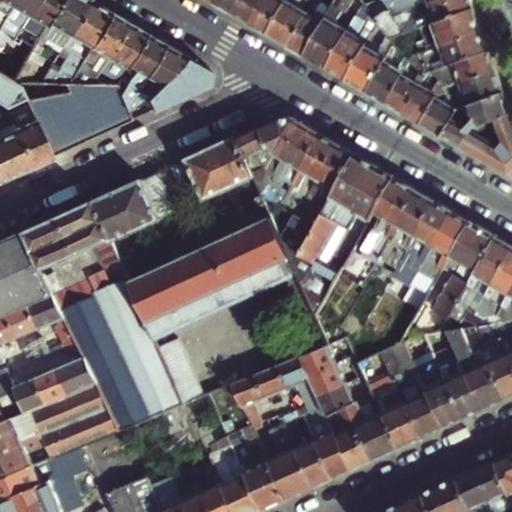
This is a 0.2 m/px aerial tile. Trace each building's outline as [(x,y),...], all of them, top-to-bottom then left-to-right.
[(0,0),(0,71),(15,79),(25,63),(0,48),(0,31),(9,16),(7,15),(10,10),(27,19),(38,0),(0,0)] [(25,47),(32,51),(61,0),(38,0),(27,19),(38,26),(36,31),(28,31),(23,40),(17,36),(11,46),(17,49),(20,44),(25,47)] [(47,39),(62,48),(90,0),(61,0),(32,51),(25,63),(15,79),(21,82),(28,82),(38,64),(40,65),(43,59),(39,56),(44,48),(43,47),(47,39)] [(77,73),(84,62),(112,12),(91,0),(90,0),(62,48),(69,52),(58,72),(51,68),(42,82),(71,83),(77,73)] [(215,0),(214,3),(232,14),(240,0),(215,0)] [(240,0),(232,14),(250,24),(264,0),(240,0)] [(264,0),(250,24),(268,35),(288,2),(285,0),(264,0)] [(288,0),(288,2),(268,35),(287,46),(289,47),(309,13),(307,12),(305,10),(309,3),(305,0),(288,0)] [(289,47),(305,57),(333,9),(317,0),(316,0),(309,13),(289,47)] [(305,57),(327,69),(352,26),(354,22),(345,16),(354,0),(338,0),(333,9),(305,57)] [(399,1),(387,5),(389,8),(395,16),(418,8),(415,0),(401,5),(399,1)] [(400,24),(407,33),(475,8),(472,0),(439,0),(418,8),(421,16),(400,24)] [(380,21),(346,80),(366,92),(395,42),(393,39),(407,33),(400,24),(395,16),(389,8),(377,17),(380,21)] [(430,51),(484,31),(475,8),(407,33),(393,39),(395,42),(408,59),(415,56),(409,48),(426,41),(430,51)] [(418,8),(395,16),(400,24),(421,16),(418,8)] [(102,72),(103,70),(131,23),(112,12),(84,62),(88,64),(102,72)] [(327,69),(346,80),(380,21),(377,17),(373,13),(369,21),(362,32),(352,26),(327,69)] [(354,22),(352,26),(362,32),(369,21),(358,15),(354,22)] [(120,81),(125,73),(148,33),(131,23),(103,70),(108,73),(120,81)] [(484,31),(430,51),(415,56),(408,59),(411,62),(420,75),(421,76),(491,50),(484,31)] [(122,91),(129,107),(167,44),(148,33),(125,73),(130,77),(122,91)] [(366,92),(387,104),(411,62),(408,59),(395,42),(366,92)] [(20,44),(17,49),(22,52),(25,47),(20,44)] [(167,44),(129,107),(131,111),(150,98),(188,56),(167,44)] [(465,87),(467,86),(499,73),(491,50),(421,76),(424,78),(436,87),(462,78),(465,87)] [(188,56),(150,98),(131,111),(134,118),(210,84),(210,69),(188,56)] [(84,62),(77,73),(82,76),(88,64),(84,62)] [(387,104),(403,114),(424,78),(421,76),(420,75),(411,62),(387,104)] [(0,100),(5,103),(13,99),(26,93),(21,82),(15,79),(0,71),(0,100)] [(120,81),(108,73),(102,84),(118,84),(120,81)] [(451,100),(466,111),(508,96),(499,73),(467,86),(465,87),(444,94),(451,100)] [(403,114),(423,125),(438,99),(440,96),(444,94),(436,87),(424,78),(403,114)] [(54,155),(134,118),(131,111),(129,107),(122,91),(119,84),(118,84),(102,84),(71,83),(42,82),(28,82),(21,82),(26,93),(54,155)] [(33,164),(54,155),(26,93),(13,99),(24,123),(16,127),(33,164)] [(511,107),(508,96),(466,111),(457,114),(444,137),(463,148),(475,128),(511,114),(511,107)] [(438,99),(423,125),(444,137),(457,114),(466,111),(451,100),(448,106),(438,99)] [(510,176),(511,174),(511,114),(475,128),(463,148),(510,176)] [(281,116),(238,136),(257,177),(262,189),(302,122),(294,117),(281,116)] [(302,122),(262,189),(279,199),(282,195),(276,191),(280,183),(286,187),(319,132),(302,122)] [(0,179),(33,164),(16,127),(0,133),(0,179)] [(319,132),(286,187),(282,195),(279,199),(298,210),(301,204),(305,198),(310,189),(337,143),(319,132)] [(208,199),(257,177),(238,136),(174,165),(192,205),(207,198),(208,199)] [(354,152),(337,143),(310,189),(316,192),(311,201),(307,208),(301,204),(298,210),(314,219),(354,152)] [(337,270),(325,263),(315,257),(335,222),(346,228),(357,208),(366,213),(369,215),(392,175),(389,173),(354,152),(314,219),(298,210),(283,235),(293,258),(302,276),(315,306),(337,270)] [(96,201),(115,242),(163,220),(163,218),(178,211),(160,172),(96,201)] [(418,189),(392,175),(369,215),(374,218),(359,246),(363,248),(359,254),(364,257),(368,251),(373,254),(378,257),(381,252),(389,239),(418,189)] [(276,191),(282,195),(286,187),(280,183),(276,191)] [(265,196),(269,204),(272,211),(279,199),(262,189),(265,196)] [(316,192),(310,189),(305,198),(311,201),(316,192)] [(418,189),(389,239),(395,243),(387,256),(381,252),(378,257),(384,260),(395,267),(405,249),(435,199),(418,189)] [(263,206),(269,204),(265,196),(260,199),(263,206)] [(435,199),(405,249),(412,253),(402,271),(407,274),(412,277),(413,277),(415,272),(423,259),(452,209),(435,199)] [(115,242),(96,201),(27,232),(54,292),(64,313),(76,337),(99,384),(122,430),(188,404),(163,348),(160,342),(152,324),(133,282),(127,268),(123,261),(115,242)] [(469,219),(452,209),(423,259),(429,263),(421,276),(415,272),(413,277),(417,280),(430,287),(443,265),(469,219)] [(133,282),(152,324),(293,258),(283,235),(275,218),(133,282)] [(469,219),(443,265),(448,268),(428,303),(450,316),(454,311),(472,279),(498,236),(469,219)] [(325,263),(346,228),(335,222),(315,257),(325,263)] [(0,314),(9,311),(31,301),(54,292),(27,232),(0,244),(0,314)] [(511,244),(498,236),(472,279),(454,311),(463,316),(468,309),(470,311),(480,292),(487,296),(511,253),(511,244)] [(340,265),(349,249),(344,245),(334,261),(340,265)] [(370,260),(373,254),(368,251),(364,257),(370,260)] [(495,301),(502,305),(511,288),(511,253),(487,296),(476,314),(484,319),(495,301)] [(384,260),(378,257),(373,254),(370,260),(380,266),(384,260)] [(123,261),(127,268),(132,266),(129,258),(123,261)] [(152,324),(160,342),(302,276),(293,258),(152,324)] [(423,259),(415,272),(421,276),(429,263),(423,259)] [(409,282),(412,277),(407,274),(404,279),(409,282)] [(409,282),(410,283),(414,285),(417,280),(413,277),(412,277),(409,282)] [(511,318),(511,288),(502,305),(493,322),(497,321),(511,318)] [(31,301),(42,327),(59,320),(62,325),(58,327),(64,342),(76,337),(64,313),(54,292),(31,301)] [(400,300),(386,292),(365,327),(380,335),(400,300)] [(31,301),(9,311),(20,337),(42,327),(31,301)] [(9,311),(0,314),(0,345),(20,337),(9,311)] [(511,398),(511,353),(501,330),(497,321),(493,322),(485,323),(478,325),(484,337),(479,339),(483,348),(507,401),(511,398)] [(472,326),(479,339),(484,337),(478,325),(472,326)] [(350,326),(350,335),(350,338),(355,348),(362,333),(362,332),(350,326)] [(507,401),(483,348),(476,351),(472,342),(464,327),(450,330),(488,410),(507,401)] [(511,331),(509,333),(506,328),(501,330),(511,353),(511,331)] [(488,410),(450,330),(442,331),(428,335),(439,359),(450,383),(467,419),(488,410)] [(375,340),(362,333),(355,348),(358,355),(365,349),(375,340)] [(46,334),(23,344),(29,357),(32,356),(51,347),(46,334)] [(64,342),(67,347),(70,355),(76,353),(79,360),(61,368),(72,394),(99,384),(76,337),(64,342)] [(59,338),(50,342),(52,347),(62,343),(59,338)] [(313,377),(341,364),(359,357),(358,355),(355,348),(350,338),(333,345),(303,357),(313,377)] [(188,404),(207,396),(181,339),(163,348),(188,404)] [(479,339),(472,342),(476,351),(483,348),(479,339)] [(62,343),(52,347),(51,347),(54,352),(67,347),(64,342),(62,343)] [(51,347),(32,356),(35,361),(54,352),(51,347)] [(400,386),(425,439),(447,429),(424,379),(413,384),(396,348),(385,353),(400,386)] [(358,355),(359,357),(362,364),(370,360),(365,349),(358,355)] [(395,388),(400,386),(385,353),(370,360),(362,364),(367,375),(377,396),(395,388)] [(29,357),(20,361),(22,366),(32,362),(29,357)] [(291,387),(305,381),(313,377),(303,357),(281,366),(291,387)] [(467,419),(450,383),(439,359),(433,362),(436,368),(422,375),(424,379),(447,429),(467,419)] [(350,383),(341,364),(313,377),(317,386),(321,396),(350,383)] [(281,366),(258,375),(269,397),(291,387),(281,366)] [(72,394),(61,368),(39,378),(50,404),(72,394)] [(0,397),(18,390),(17,388),(13,378),(7,381),(5,376),(11,373),(9,369),(0,372),(0,397)] [(269,397),(258,375),(237,384),(248,407),(255,403),(269,397)] [(317,386),(313,377),(305,381),(307,390),(317,386)] [(17,388),(18,390),(28,412),(40,408),(50,404),(39,378),(17,388)] [(350,383),(321,396),(326,407),(330,415),(350,406),(358,402),(350,383)] [(40,429),(0,445),(0,480),(36,465),(31,455),(49,448),(53,458),(62,455),(92,442),(122,430),(99,384),(72,394),(50,404),(40,408),(49,430),(42,433),(40,429)] [(307,390),(306,391),(316,412),(326,407),(321,396),(317,386),(307,390)] [(420,441),(425,439),(400,386),(395,388),(377,396),(385,413),(402,450),(420,441)] [(0,423),(28,412),(18,390),(0,397),(0,423)] [(358,402),(350,406),(375,462),(395,453),(398,451),(402,450),(385,413),(381,414),(367,421),(358,402)] [(263,422),(255,403),(248,407),(253,418),(256,425),(263,422)] [(148,429),(165,423),(187,471),(194,468),(202,464),(206,462),(213,459),(211,456),(188,404),(122,430),(92,442),(62,455),(68,469),(114,451),(119,460),(154,443),(148,429)] [(330,415),(331,418),(356,471),(375,462),(350,406),(330,415)] [(40,408),(28,412),(0,423),(0,445),(40,429),(42,433),(49,430),(40,408)] [(302,410),(290,416),(293,422),(296,421),(305,417),(302,410)] [(269,419),(274,431),(287,425),(284,418),(282,413),(269,419)] [(312,413),(307,416),(312,427),(318,424),(312,413)] [(287,425),(293,422),(290,416),(284,418),(287,425)] [(356,471),(331,418),(318,424),(312,427),(312,428),(336,480),(356,471)] [(293,422),(287,425),(317,489),(336,480),(312,428),(302,433),(296,421),(293,422)] [(236,425),(227,429),(229,433),(230,435),(239,432),(236,425)] [(317,489),(287,425),(274,431),(285,455),(278,459),(272,461),(291,501),(296,499),(317,489)] [(235,445),(238,454),(264,511),(268,511),(291,501),(272,461),(264,442),(252,446),(245,430),(239,432),(230,435),(235,445)] [(224,435),(230,448),(235,445),(230,435),(229,433),(224,435)] [(213,459),(224,483),(237,511),(264,511),(238,454),(235,445),(230,448),(211,456),(213,459)] [(511,452),(493,462),(511,503),(511,452)] [(54,481),(44,485),(1,503),(5,511),(68,511),(79,508),(65,477),(70,474),(68,469),(62,455),(53,458),(51,459),(54,466),(48,469),(54,481)] [(45,462),(48,469),(54,466),(51,459),(45,462)] [(213,459),(206,462),(217,486),(224,483),(213,459)] [(36,465),(44,485),(54,481),(48,469),(45,462),(36,465)] [(495,511),(511,506),(511,503),(493,462),(459,478),(473,511),(495,511)] [(103,472),(112,494),(135,484),(126,463),(103,472)] [(202,464),(194,468),(196,474),(205,470),(202,464)] [(36,465),(0,480),(0,499),(1,503),(44,485),(36,465)] [(187,471),(186,472),(197,495),(205,492),(196,474),(194,468),(187,471)] [(182,473),(174,477),(177,484),(185,480),(182,473)] [(473,511),(459,478),(438,487),(449,511),(473,511)] [(104,497),(110,511),(116,511),(157,493),(154,487),(150,488),(145,480),(135,484),(112,494),(104,497)] [(237,511),(224,483),(217,486),(205,492),(213,511),(237,511)] [(449,511),(438,487),(384,511),(449,511)] [(80,497),(84,506),(101,499),(97,490),(80,497)] [(197,495),(184,501),(189,511),(213,511),(205,492),(197,495)] [(157,493),(116,511),(154,511),(164,508),(157,493)] [(68,511),(110,511),(104,497),(101,499),(84,506),(79,508),(68,511)] [(164,510),(165,511),(189,511),(184,501),(164,510)]
